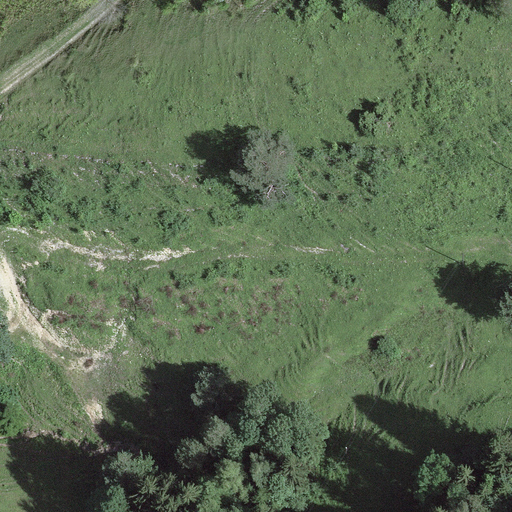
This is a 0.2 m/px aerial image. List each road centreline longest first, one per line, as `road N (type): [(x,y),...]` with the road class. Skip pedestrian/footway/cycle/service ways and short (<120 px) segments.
road 1 (track): [(0,238),(150,263),(221,250),(511,250)]
road 2 (track): [(0,87),(111,0)]
